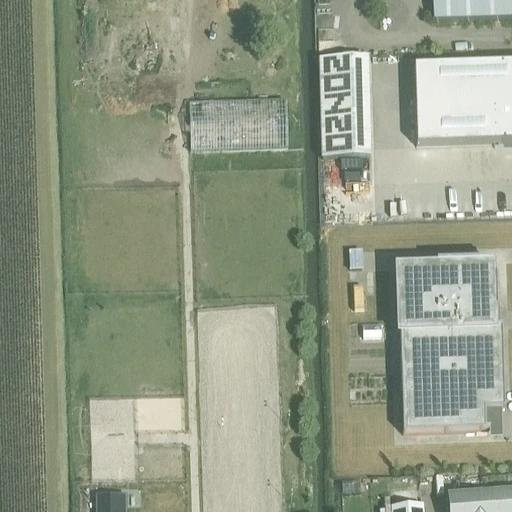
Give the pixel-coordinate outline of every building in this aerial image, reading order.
[(511,0),(434,0),(436,25),(511,22),(511,0)] [(368,61),(320,63),(323,161),(371,159),(368,61)] [(511,66),(415,69),(418,149),(511,146),(511,66)] [(189,104),(191,153),(289,149),(286,99),(189,104)] [(491,312),(497,312),(496,279),(494,279),(494,266),(490,266),(490,264),(436,265),(436,268),(437,268),(437,271),(399,272),(399,271),(397,271),(402,437),(488,434),(488,432),(485,432),(484,413),(504,413),(501,330),(491,330),(491,312)] [(511,511),(511,493),(447,499),(447,511),(511,511)] [(124,511),(125,498),(108,499),(108,511),(124,511)]
